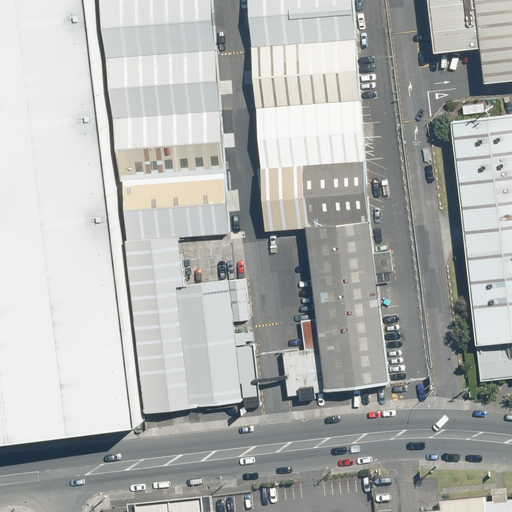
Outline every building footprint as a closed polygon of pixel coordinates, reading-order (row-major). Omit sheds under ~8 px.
[(0,0),(0,439),(143,423),(93,0),(0,0)] [(100,0),(107,56),(218,48),(213,0),(100,0)] [(353,0),(247,0),(251,45),(356,38),(353,0)] [(511,0),(431,0),(437,51),(484,46),(488,81),(511,78),(511,0)] [(356,38),(251,45),(255,107),(361,99),(356,38)] [(107,56),(114,117),(221,109),(218,48),(107,56)] [(361,99),(255,107),(259,167),(365,159),(361,99)] [(114,117),(124,179),(226,171),(221,109),(114,117)] [(511,115),(454,122),(478,342),(511,337),(511,115)] [(366,159),(259,167),(264,228),(309,225),(370,220),(366,159)] [(226,171),(124,179),(128,238),(180,235),(232,232),(226,171)] [(390,384),(370,220),(309,225),(326,390),(390,384)] [(128,238),(148,410),(244,399),(230,279),(186,284),(180,235),(128,238)] [(511,511),(511,494),(442,502),(443,511),(433,511),(511,511)]
